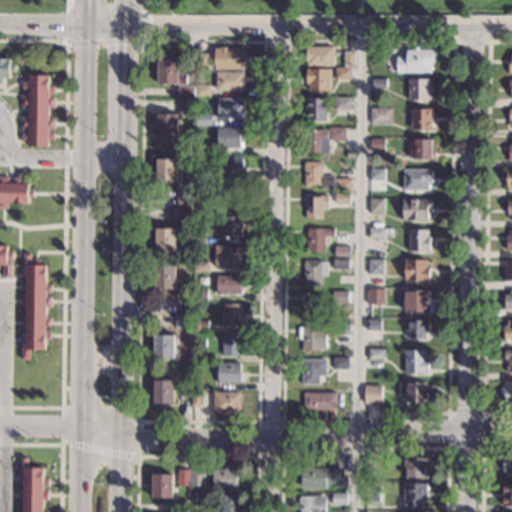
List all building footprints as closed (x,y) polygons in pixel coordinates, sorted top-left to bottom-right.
[(230,49),(245,49),(245,56),(248,56),(248,60),(245,60),(245,63),(243,63),(243,69),(215,69),(215,49),(219,49),(219,47),(230,47),(230,49)] [(333,66),(307,65),(308,62),(306,62),(306,60),(304,60),(304,56),(307,56),(307,47),(334,48),(333,66)] [(420,50),(436,51),(435,62),(433,62),(433,64),(431,64),(431,73),(396,72),(396,57),(406,57),(407,50),(415,50),(415,48),(420,48),(420,50)] [(355,53),(354,66),(344,66),(345,53),(355,53)] [(208,71),(196,70),(197,54),(205,54),(209,54),(208,71)] [(0,60),(10,60),(10,79),(2,79),(2,85),(0,85),(0,60)] [(178,75),(187,75),(187,84),(158,83),(158,60),(178,60),(178,75)] [(352,80),(336,79),(336,68),(352,69),(352,80)] [(331,70),(331,91),(309,91),(309,84),(307,84),(307,83),(304,83),(304,78),(306,78),(307,69),(331,70)] [(243,75),(246,75),(246,77),(248,77),(248,81),(246,81),(246,90),(217,90),(217,72),(243,72),(243,75)] [(50,87),(53,87),(53,94),(49,94),(49,98),(54,98),(54,109),(49,109),(49,120),(54,120),(53,130),(49,130),(49,134),(54,134),(54,141),(49,141),(49,147),(29,147),(29,141),(22,141),(22,135),(29,135),(29,129),(21,129),(21,119),(29,119),(29,108),(21,108),(21,97),(29,97),(29,89),(23,89),(23,83),(30,84),(30,77),(50,77),(50,87)] [(386,88),(373,87),(374,79),(386,79),(386,88)] [(430,85),(433,85),(433,92),(430,92),(430,99),(420,99),(420,102),(416,102),(416,100),(408,100),(409,79),(430,80),(430,85)] [(210,96),(197,95),(197,85),(210,85),(210,96)] [(195,98),(178,98),(178,87),(195,87),(195,98)] [(350,110),(334,109),(334,98),(351,98),(350,110)] [(244,118),(233,118),(233,121),(227,121),(227,118),(219,118),(219,99),(244,99),(244,118)] [(326,120),(306,120),(306,99),(326,99),(326,120)] [(195,114),(179,113),(179,100),(195,100),(195,114)] [(392,124),(371,124),(371,108),(393,109),(392,124)] [(433,110),(432,117),(434,117),(434,122),(432,122),(432,129),(411,129),(412,109),(433,110)] [(177,138),(157,137),(157,115),(178,115),(177,138)] [(212,126),(196,125),(197,115),(212,115),(212,126)] [(244,148),(217,148),(218,128),(244,128),(244,148)] [(346,130),(345,140),(329,140),(330,129),(346,130)] [(328,130),(327,154),(305,153),(305,142),(303,142),(303,132),(306,132),(306,130),(328,130)] [(432,159),(410,158),(411,150),(405,150),(405,139),(432,139),(432,159)] [(385,151),(371,151),(371,140),(385,140),(385,151)] [(212,154),(196,154),(197,144),(212,144),(212,154)] [(236,159),(242,159),(243,168),(245,168),(246,174),(242,174),(242,176),(219,177),(218,159),(233,158),(233,157),(236,157),(236,159)] [(175,182),(156,182),(156,159),(176,160),(175,182)] [(322,176),(334,177),(333,189),(305,187),(305,175),(303,174),(303,164),(305,164),(305,162),(322,162),(322,176)] [(208,168),(208,173),(211,173),(211,184),(196,183),(196,172),(198,172),(198,168),(208,168)] [(384,181),(370,180),(370,169),(384,169),(384,181)] [(404,170),(432,171),(432,178),(434,178),(434,182),(429,182),(429,190),(416,190),(416,192),(411,192),(412,191),(404,191),(404,170)] [(0,178),(9,178),(9,182),(14,182),(14,178),(21,178),(21,184),(27,184),(27,204),(7,204),(7,209),(0,209),(0,178)] [(351,191),(335,191),(336,179),(339,179),(351,179),(351,191)] [(243,189),(244,189),(244,199),(243,199),(243,208),(225,208),(225,197),(223,196),(223,193),(225,193),(225,186),(243,186),(243,189)] [(193,191),(192,204),(177,204),(178,190),(193,191)] [(350,204),(335,204),(335,194),(350,194),(350,204)] [(329,208),(323,208),(322,219),(306,219),(306,207),(305,207),(305,197),(306,197),(306,195),(329,196),(329,208)] [(383,213),(370,212),(370,199),(383,199),(383,213)] [(430,213),(428,213),(427,221),(403,220),(404,200),(430,200),(430,213)] [(192,221),(177,221),(178,207),(192,207),(192,221)] [(241,236),(224,236),(224,217),(241,217),(241,236)] [(333,237),(324,236),(324,252),(307,252),(307,240),(306,240),(306,230),(307,230),(307,228),(333,229),(333,237)] [(175,252),(155,252),(155,229),(175,229),(175,252)] [(393,237),(384,237),(384,240),(380,240),(380,238),(369,238),(369,229),(393,229),(393,237)] [(428,236),(430,236),(430,237),(433,238),(433,242),(430,241),(430,251),(421,251),(421,254),(415,254),(415,251),(408,251),(409,230),(428,230),(428,236)] [(0,245),(8,245),(7,257),(12,257),(11,279),(4,278),(4,266),(0,266),(0,245)] [(242,254),(245,254),(245,258),(242,258),(242,267),(215,267),(215,245),(242,245),(242,254)] [(350,256),(335,256),(335,247),(349,247),(350,247),(350,256)] [(31,260),(40,260),(40,267),(46,267),(46,286),(51,286),(51,294),(46,294),(46,297),(51,297),(51,307),(45,308),(45,319),(50,319),(50,329),(45,329),(45,351),(30,351),(30,361),(22,361),(22,347),(26,347),(26,343),(21,343),(21,337),(27,337),(27,329),(21,329),(21,318),(26,318),(26,307),(22,307),(22,296),(27,296),(27,291),(22,291),(22,285),(27,285),(27,279),(22,279),(22,274),(28,274),(28,268),(24,268),(24,254),(31,254),(31,260)] [(321,262),(327,263),(327,275),(321,275),(321,285),(304,285),(305,274),(303,274),(304,263),(305,263),(305,260),(321,260),(321,262)] [(348,269),(332,269),(332,260),(347,260),(349,260),(348,269)] [(383,275),(368,274),(368,260),(383,260),(383,275)] [(427,267),(430,267),(430,280),(416,280),(416,282),(412,282),(412,280),(405,280),(405,274),(401,274),(402,264),(405,264),(405,260),(427,260),(427,267)] [(208,262),(208,272),(194,272),(194,262),(208,262)] [(174,290),(155,289),(155,266),(175,267),(174,290)] [(235,276),(242,276),(242,285),(243,285),(243,291),(242,291),(242,294),(217,294),(218,275),(232,275),(232,273),(235,273),(235,276)] [(207,301),(193,301),(193,290),(208,290),(207,301)] [(383,305),(368,305),(368,290),(384,290),(383,305)] [(429,313),(405,312),(405,290),(429,291),(429,313)] [(511,309),(503,309),(504,296),(510,296),(510,290),(511,290),(511,309)] [(347,292),(347,302),(322,302),(321,319),(304,318),(304,306),(302,306),(303,297),(304,297),(304,293),(332,294),(332,291),(347,292)] [(242,316),(241,316),(240,326),(223,325),(223,314),(221,314),(221,309),(223,309),(223,305),(242,305),(242,316)] [(190,328),(175,327),(175,313),(190,314),(190,328)] [(208,331),(193,330),(193,320),(208,320),(208,331)] [(429,333),(426,333),(425,340),(408,340),(409,320),(429,320),(429,333)] [(380,331),(366,330),(367,321),(380,321),(380,331)] [(349,335),(334,334),(334,325),(350,325),(349,335)] [(511,339),(504,339),(504,331),(501,331),(502,325),(511,325),(511,339)] [(325,349),(319,349),(319,352),(302,352),(302,340),(297,340),(297,328),(325,328),(325,349)] [(242,355),(222,355),(223,334),(242,334),(242,355)] [(173,336),(173,359),(154,359),(155,335),(173,336)] [(384,350),(383,359),(369,359),(369,350),(384,350)] [(511,350),(511,373),(508,373),(508,364),(502,364),(502,358),(505,359),(505,350),(511,350)] [(426,359),(429,359),(428,374),(405,373),(405,351),(426,351),(426,359)] [(348,369),(332,369),(332,358),(348,359),(348,369)] [(326,375),(318,375),(318,383),(302,383),(302,373),(300,372),(300,361),(302,361),(302,359),(326,359),(326,375)] [(239,372),(244,373),(243,381),(227,381),(227,384),(218,383),(218,363),(240,364),(239,372)] [(172,403),(153,403),(153,380),(173,381),(172,403)] [(426,385),(429,385),(429,391),(426,391),(426,402),(404,402),(404,396),(398,396),(398,381),(426,382),(426,385)] [(511,405),(511,402),(504,402),(504,395),(501,395),(501,388),(504,388),(504,382),(511,382),(511,405)] [(380,404),(365,404),(365,386),(381,387),(380,404)] [(202,407),(191,407),(191,391),(202,391),(202,407)] [(240,415),(222,415),(222,413),(214,413),(214,392),(240,392),(240,415)] [(336,409),(326,409),(326,411),(315,411),(315,409),(304,409),(304,392),(336,393),(336,409)] [(417,458),(426,459),(426,466),(429,466),(429,470),(426,470),(426,478),(406,478),(406,467),(403,467),(404,458),(414,458),(414,456),(417,456),(417,458)] [(511,476),(505,476),(505,471),(503,471),(503,456),(511,456),(511,476)] [(27,468),(44,468),(44,479),(48,480),(48,487),(44,487),(44,490),(48,490),(48,501),(44,501),(44,511),(23,511),(24,501),(19,501),(19,490),(23,490),(23,482),(19,482),(19,476),(23,477),(23,472),(20,472),(20,459),(28,459),(27,468)] [(372,474),(363,474),(364,459),(373,459),(372,474)] [(344,475),(348,475),(347,487),(326,486),(326,488),(302,488),(302,467),(344,468),(344,475)] [(234,470),(236,470),(235,492),(228,491),(228,487),(213,487),(213,470),(224,470),(224,468),(234,468),(234,470)] [(189,486),(179,486),(179,470),(189,471),(190,471),(189,486)] [(202,486),(192,486),(192,471),(202,471),(202,486)] [(171,498),(152,497),(153,474),(172,475),(171,498)] [(427,499),(423,499),(423,505),(416,505),(416,507),(411,507),(411,504),(404,504),(404,483),(427,483),(427,499)] [(511,506),(502,506),(502,498),(500,498),(500,494),(503,494),(503,485),(511,485),(511,506)] [(380,501),(365,501),(365,487),(380,487),(380,501)] [(347,495),(346,505),(331,504),(331,494),(347,495)] [(238,508),(239,508),(239,511),(221,511),(221,495),(238,495),(238,508)] [(324,511),(299,511),(299,508),(298,508),(298,498),(300,498),(300,496),(325,496),(324,511)] [(187,511),(171,511),(172,501),(188,501),(187,511)]
